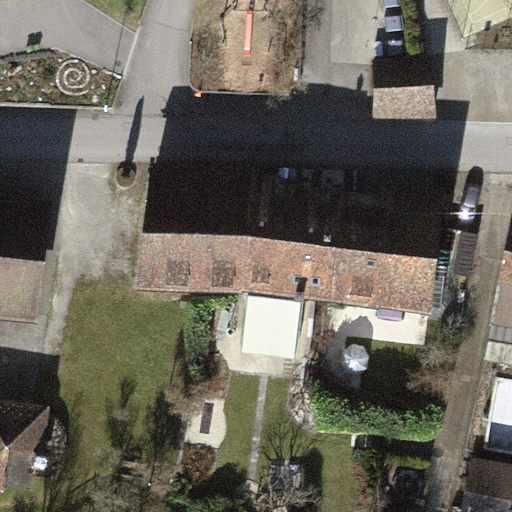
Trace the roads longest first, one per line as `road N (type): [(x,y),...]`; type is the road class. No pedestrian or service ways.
road 1 (residential): [(511,148),(152,138)]
road 2 (residential): [(152,138),(0,136)]
road 3 (residential): [(152,138),(178,0)]
